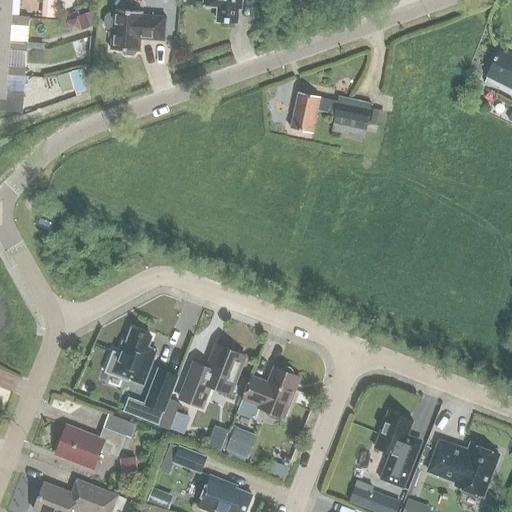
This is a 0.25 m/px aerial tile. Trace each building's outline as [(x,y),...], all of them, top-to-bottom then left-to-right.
[(11,16),(11,0),(0,0),(0,21),(10,22),(10,25),(28,27),(28,17),(11,16)] [(50,16),(54,0),(53,0),(41,0),(39,13),(50,16)] [(217,21),(236,23),(237,8),(239,8),(239,0),(203,0),(203,6),(217,7),(217,21)] [(124,54),(133,55),(135,52),(139,52),(140,39),(164,41),(166,17),(142,15),(142,12),(113,9),(113,14),(108,14),(105,17),(104,25),(107,29),(112,29),(110,50),(122,51),(124,54)] [(78,16),(82,29),(96,25),(91,12),(78,16)] [(8,50),(26,52),(27,43),(9,41),(10,25),(10,22),(0,21),(0,46),(9,47),(8,50)] [(24,77),(25,67),(7,66),(8,50),(9,47),(0,46),(0,71),(7,72),(7,75),(24,77)] [(511,97),(511,112),(508,119),(511,121),(511,56),(500,50),(496,57),(494,56),(493,60),(495,61),(483,83),(511,97)] [(7,72),(0,71),(0,111),(22,113),(24,77),(7,75),(7,72)] [(81,71),(70,74),(75,93),(87,90),(81,71)] [(365,138),(367,124),(371,105),(359,102),(358,106),(319,98),(319,97),(298,93),(291,129),(312,133),(316,111),(334,114),(331,132),(365,138)] [(156,350),(147,347),(151,336),(131,329),(126,343),(122,342),(111,373),(143,385),(156,350)] [(244,356),(216,345),(207,368),(194,363),(180,399),(201,407),(209,386),(229,394),(244,356)] [(274,417),(277,415),(284,418),(300,378),(273,367),(267,382),(251,376),(242,400),(258,406),(257,407),(264,410),(265,413),(267,416),(271,417),(274,417)] [(129,398),(123,412),(158,425),(169,397),(178,376),(158,368),(143,404),(129,398)] [(169,397),(158,425),(170,430),(181,402),(169,397)] [(242,400),(237,412),(253,419),(257,407),(258,406),(242,400)] [(422,440),(407,434),(412,421),(388,411),(374,447),(389,453),(379,479),(403,489),(414,461),(422,440)] [(66,425),(55,453),(92,468),(100,449),(117,456),(125,435),(103,427),(98,438),(66,425)] [(225,451),(247,459),(253,444),(231,436),(225,451)] [(438,441),(427,471),(456,481),(454,485),(483,496),(498,454),(496,454),(495,450),(487,447),(484,449),(470,444),(466,455),(458,452),(456,447),(438,441)] [(172,464),(200,474),(206,457),(179,446),(172,464)] [(137,471),(136,458),(119,460),(121,473),(137,471)] [(267,475),(266,476),(281,482),(286,467),(272,462),(269,469),(267,475)] [(244,511),(251,495),(228,486),(229,483),(210,476),(198,507),(211,511),(244,511)] [(71,492),(43,482),(33,510),(38,511),(78,511),(79,511),(110,511),(117,494),(76,478),(71,492)] [(152,487),(146,501),(158,506),(164,492),(152,487)] [(396,511),(400,504),(368,491),(362,507),(374,511),(396,511)] [(428,511),(430,507),(407,499),(402,511),(428,511)]
